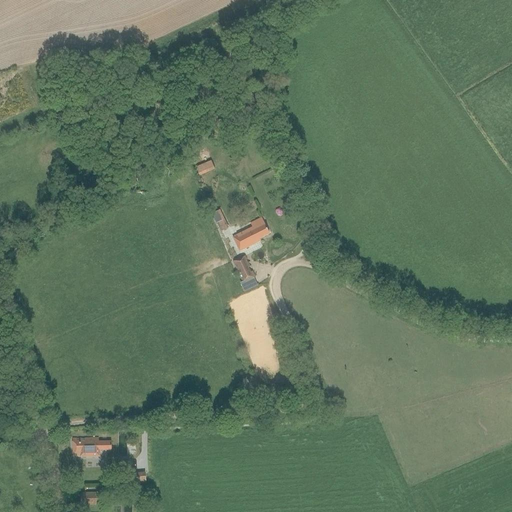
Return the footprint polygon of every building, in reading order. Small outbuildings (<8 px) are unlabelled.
[(207,172),(217,168),(213,159),(203,163),(207,172)] [(229,228),(219,210),(213,213),(218,223),(217,223),(221,232),(229,228)] [(270,233),(263,218),(251,224),(253,227),(233,237),(240,251),(256,243),(255,241),(270,233)] [(246,256),(234,262),(243,282),(245,281),(253,277),(255,276),(253,271),(251,272),(249,267),(251,266),(246,256)] [(99,438),(73,439),(74,457),(100,456),(100,450),(112,450),(112,441),(99,442),(99,438)] [(81,493),(81,505),(102,505),(102,492),(81,493)]
